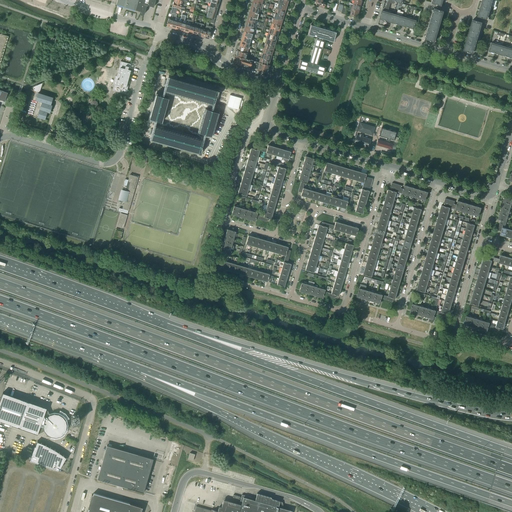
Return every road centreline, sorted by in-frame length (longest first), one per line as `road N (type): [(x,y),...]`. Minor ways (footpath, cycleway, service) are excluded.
road 1 (motorway): [(511,468),(0,283)]
road 2 (motorway): [(0,302),(511,486)]
road 3 (motorway): [(141,370),(511,505)]
road 4 (motorway): [(511,452),(166,326)]
road 5 (motorway): [(511,417),(166,326)]
road 6 (motorway): [(141,370),(429,511)]
road 7 (unclassified): [(150,55),(113,161),(0,139)]
road 8 (unclassified): [(0,351),(209,435)]
road 9 (unclassified): [(63,511),(93,402),(0,362)]
road 10 (motorway): [(166,326),(0,266)]
road 11 (residential): [(439,181),(396,327)]
road 12 (motorway): [(0,319),(141,370)]
road 13 (residential): [(221,220),(210,272),(291,296)]
